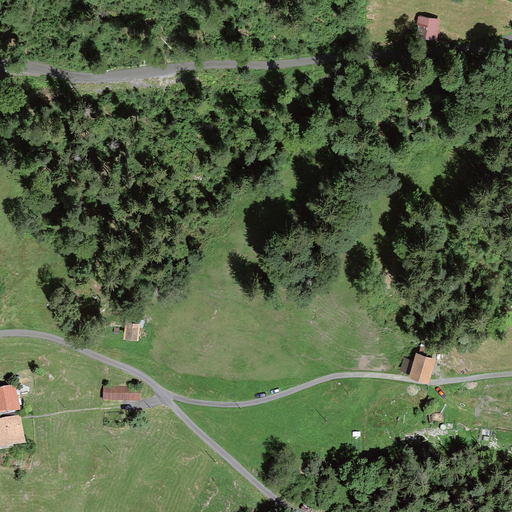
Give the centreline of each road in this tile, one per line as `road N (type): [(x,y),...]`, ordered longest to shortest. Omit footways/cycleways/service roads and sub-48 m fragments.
road 1 (unclassified): [(511,37),(420,54),(90,76),(0,66)]
road 2 (unclassified): [(0,334),(64,342),(136,373),(290,511)]
